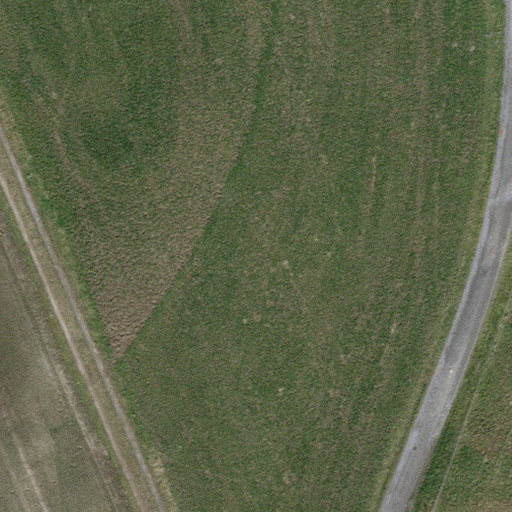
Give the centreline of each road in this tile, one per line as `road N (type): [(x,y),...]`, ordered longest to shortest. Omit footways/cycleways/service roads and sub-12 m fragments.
road 1 (track): [(163,511),(0,136)]
road 2 (track): [(511,181),(499,277),(412,511)]
